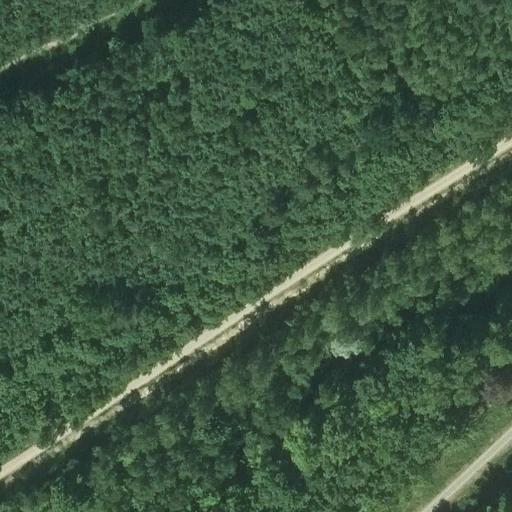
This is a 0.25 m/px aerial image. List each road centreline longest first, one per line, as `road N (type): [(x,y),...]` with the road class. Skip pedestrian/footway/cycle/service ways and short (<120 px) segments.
road 1 (track): [(438,511),(511,443),(511,133),(0,475)]
road 2 (unknown): [(420,511),(511,417),(139,0),(0,69)]
